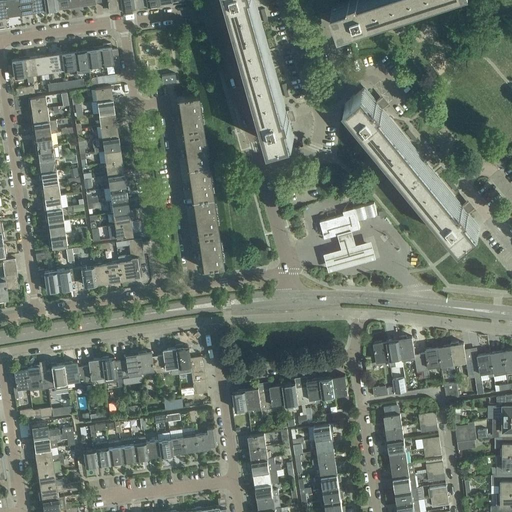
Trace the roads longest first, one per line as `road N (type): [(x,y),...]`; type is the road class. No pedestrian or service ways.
road 1 (residential): [(0,338),(290,299)]
road 2 (residential): [(287,273),(215,8)]
road 3 (residential): [(0,354),(211,320),(219,375)]
road 4 (residential): [(0,65),(35,313)]
road 5 (unclassified): [(290,299),(511,314)]
road 6 (residential): [(192,287),(166,101),(133,105)]
road 7 (residential): [(354,356),(361,313),(511,329)]
road 8 (residential): [(162,292),(133,105)]
road 9 (residential): [(23,511),(0,354)]
road 10 (residential): [(377,511),(354,356)]
road 11 (residential): [(88,501),(234,480)]
road 12 (residential): [(219,375),(354,356)]
road 13 (residential): [(162,292),(35,313)]
road 14 (residential): [(0,41),(123,22)]
